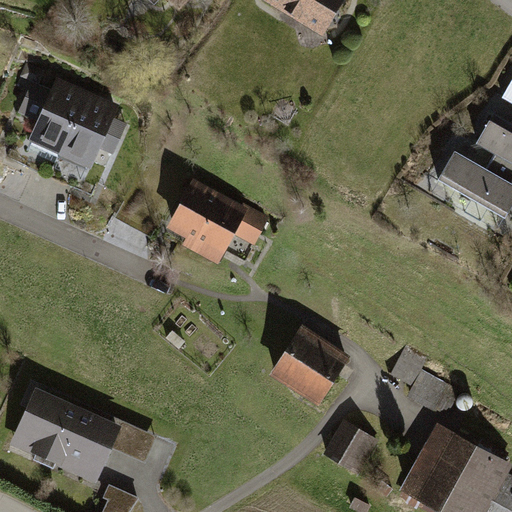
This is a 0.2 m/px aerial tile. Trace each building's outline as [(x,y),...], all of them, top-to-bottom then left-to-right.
[(266,0),(264,4),(327,43),(351,0),(266,0)] [(63,160),(92,94),(61,81),(56,93),(41,87),(46,76),(29,69),(23,82),(34,87),(21,117),(41,126),(32,146),(63,160)] [(116,161),(130,128),(118,123),(124,109),(92,94),(63,160),(97,175),(105,156),(116,161)] [(493,177),(460,158),(445,184),(511,222),(511,127),(500,121),(485,148),(503,159),(493,177)] [(270,224),(196,186),(172,232),(192,242),(188,250),(226,269),(240,243),(255,251),(270,224)] [(357,360),(307,329),(276,379),(326,409),(357,360)] [(393,374),(415,383),(427,354),(405,346),(393,374)] [(122,428),(38,391),(13,448),(98,485),(122,428)] [(373,439),(346,423),(326,457),(354,472),(373,439)] [(511,511),(511,463),(439,425),(404,490),(446,511),(511,511)] [(131,511),(139,500),(109,486),(103,498),(110,502),(104,511),(131,511)]
